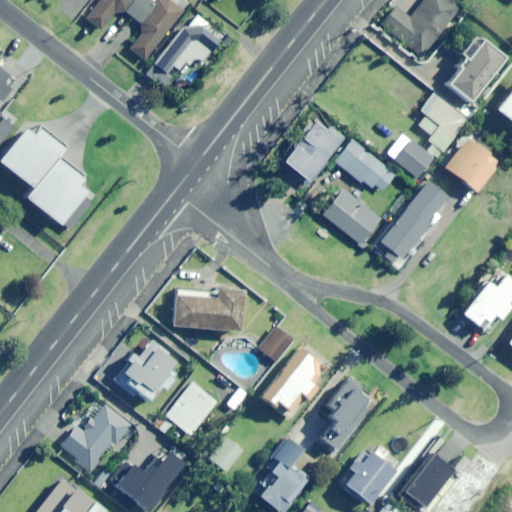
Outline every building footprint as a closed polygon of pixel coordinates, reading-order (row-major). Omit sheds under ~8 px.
[(123,12),(139,24),(141,31),(129,47),(144,59),(182,12),(167,0),(159,0),(154,7),(145,0),(99,0),(86,17),(101,30),(114,13),(123,12)] [(421,57),(459,7),(449,0),(399,0),(380,25),(421,57)] [(201,62),(222,36),(193,13),(152,63),(165,74),(172,66),(178,70),(184,62),(189,66),(196,58),(201,62)] [(468,101),(503,58),(481,40),(446,83),(468,101)] [(511,123),(511,86),(494,109),(511,123)] [(441,150),(466,120),(429,90),(414,107),(425,116),(418,124),(431,134),(427,139),(441,150)] [(324,125),(326,123),(315,115),(280,162),(307,182),(340,137),(324,125)] [(54,159),(63,148),(36,127),(30,135),(22,129),(0,156),(0,163),(30,187),(22,197),(58,225),(83,192),(75,185),(80,179),(54,159)] [(482,160),(487,152),(466,136),(442,167),(475,192),(494,169),(482,160)] [(381,191),(395,175),(351,139),(333,161),(369,190),(373,185),(381,191)] [(0,194),(4,198),(11,189),(0,180),(0,194)] [(426,223),(447,197),(427,181),(379,241),(401,258),(428,225),(426,223)] [(361,204),(363,202),(343,187),(322,215),(360,243),(380,218),(361,204)] [(506,304),(511,295),(511,280),(503,274),(493,286),(485,280),(460,313),(487,335),(509,307),(506,304)] [(213,298),(171,294),(168,325),(238,332),(241,290),(214,288),(213,298)] [(291,340),(273,326),(256,348),(273,362),(291,340)] [(127,362),(113,380),(132,396),(135,393),(146,403),(158,387),(162,390),(175,374),(166,367),(171,362),(162,355),(164,352),(147,339),(134,357),(129,353),(123,359),(127,362)] [(302,344),(264,393),(278,405),(281,402),(291,409),(304,393),(310,397),(320,383),(315,380),(320,373),(319,357),(302,344)] [(359,394),(364,387),(352,377),(336,397),(341,401),(330,416),(337,421),(323,438),(338,449),(373,404),(359,394)] [(215,402),(189,381),(163,415),(188,436),(215,402)] [(244,395),(234,385),(229,390),(239,401),(244,395)] [(73,425),(57,445),(75,459),(74,461),(88,471),(97,461),(95,460),(110,442),(113,445),(129,425),(103,403),(91,418),(88,417),(81,426),(83,428),(81,431),(73,425)] [(159,415),(152,424),(165,434),(172,425),(159,415)] [(224,425),(220,431),(223,434),(228,428),(224,425)] [(244,448),(227,435),(210,456),(227,469),(244,448)] [(291,435),(276,454),(282,459),(291,466),(293,464),(306,446),(291,435)] [(457,454),(437,438),(417,462),(438,479),(457,454)] [(359,457),(352,465),(357,470),(347,482),(372,501),(398,468),(373,449),(363,461),(359,457)] [(206,459),(202,464),(208,469),(212,464),(206,459)] [(309,477),(293,464),(291,466),(282,459),(275,468),(281,474),(273,484),(271,482),(262,494),(285,511),(293,501),(292,500),(309,477)] [(139,463),(127,480),(145,493),(142,497),(157,508),(173,486),(159,476),(159,478),(139,463)] [(102,469),(92,483),(97,487),(108,473),(102,469)] [(99,510),(58,479),(32,511),(97,511),(98,511),(99,510)] [(221,487),(214,482),(211,487),(217,492),(221,487)] [(136,497),(128,506),(134,511),(141,511),(147,505),(136,497)] [(303,511),(328,511),(312,500),(303,511)]
